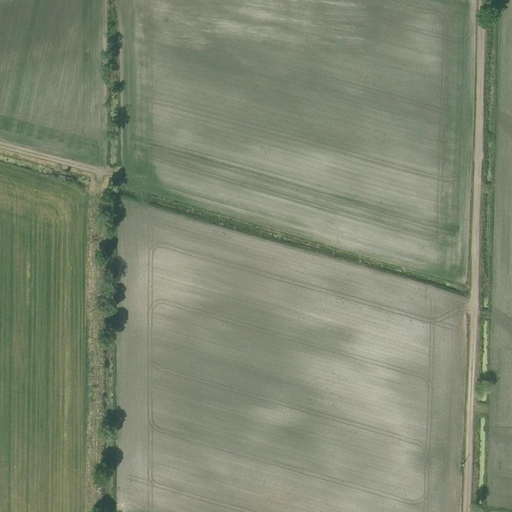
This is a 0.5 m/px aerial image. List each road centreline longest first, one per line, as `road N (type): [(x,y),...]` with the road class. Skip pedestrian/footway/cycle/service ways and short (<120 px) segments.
road 1 (track): [(465,511),(479,0)]
road 2 (track): [(0,148),(101,180),(98,511)]
